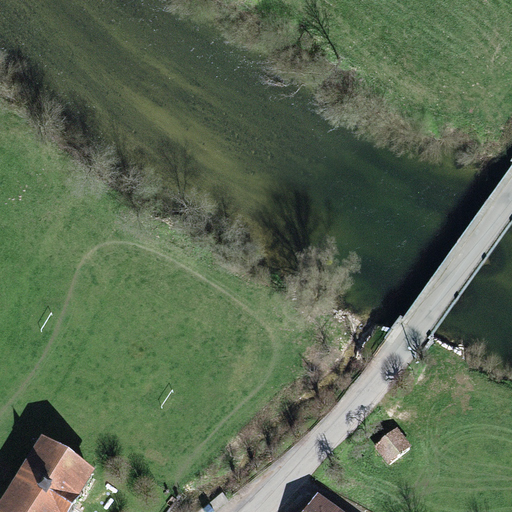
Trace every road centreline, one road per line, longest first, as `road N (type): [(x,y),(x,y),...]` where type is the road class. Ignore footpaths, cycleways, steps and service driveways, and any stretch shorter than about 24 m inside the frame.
road 1 (secondary): [(406,340),(253,511)]
road 2 (secondary): [(406,340),(511,193)]
